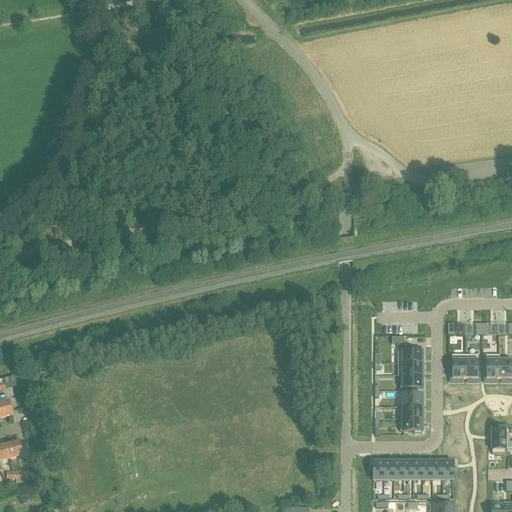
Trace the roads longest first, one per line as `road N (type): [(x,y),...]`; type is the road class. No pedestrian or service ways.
road 1 (residential): [(346,447),(433,442),(439,311),(511,304)]
road 2 (residential): [(345,132),(410,178),(511,167)]
road 3 (residential): [(345,132),(317,79),(243,0)]
